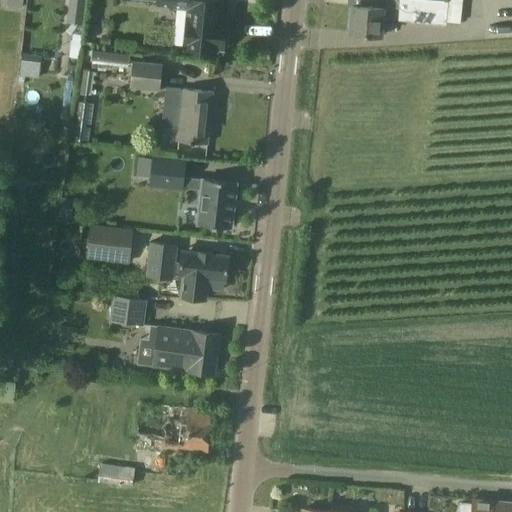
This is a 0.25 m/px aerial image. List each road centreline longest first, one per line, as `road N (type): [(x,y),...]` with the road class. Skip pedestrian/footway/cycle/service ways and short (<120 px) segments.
road 1 (tertiary): [(249,465),(296,0)]
road 2 (residential): [(511,490),(249,465)]
